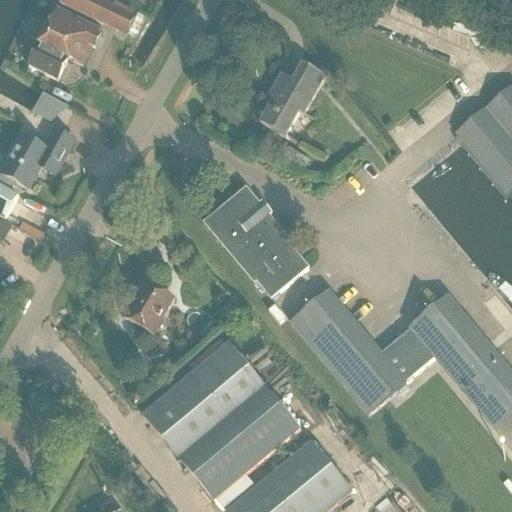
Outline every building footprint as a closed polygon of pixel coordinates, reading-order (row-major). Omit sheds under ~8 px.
[(136,15),(114,4),(112,7),(98,0),(61,0),(59,5),(125,38),(136,15)] [(68,62),(82,69),(100,32),(56,11),(28,69),(57,83),(68,62)] [(298,115),(303,118),(326,79),(301,66),(292,83),(281,77),(269,99),(273,101),(259,125),(285,140),(298,115)] [(511,88),(455,136),(507,199),(511,194),(511,88)] [(40,171),(55,179),(74,145),(54,134),(44,152),(22,140),(1,178),(28,193),(40,171)] [(0,219),(6,223),(18,200),(0,189),(0,219)] [(261,205),(257,209),(245,195),(207,227),(271,303),(309,271),(267,221),(271,217),(261,205)] [(123,322),(153,339),(174,303),(144,285),(123,322)] [(434,361),(511,454),(511,376),(447,299),(409,331),(410,332),(381,357),(328,294),(290,326),(368,419),(406,387),(405,385),(434,361)] [(300,433),(228,347),(142,419),(214,505),(300,433)] [(230,511),(331,511),(351,496),(310,446),(230,511)]
